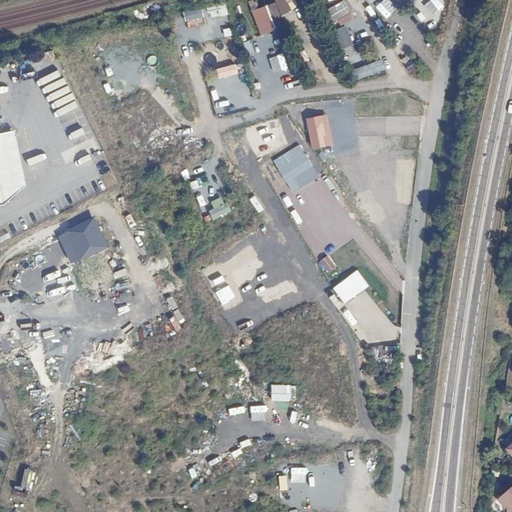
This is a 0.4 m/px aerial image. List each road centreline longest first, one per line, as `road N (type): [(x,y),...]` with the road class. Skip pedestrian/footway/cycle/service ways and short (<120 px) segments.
road 1 (track): [(395,511),(408,303),(437,94),(463,0)]
road 2 (track): [(405,443),(372,430),(345,328),(209,132),(180,122),(132,73)]
road 3 (secondary): [(511,51),(464,285),(436,511)]
road 4 (secondary): [(449,511),(487,215),(511,103)]
road 5 (track): [(0,268),(10,248),(128,191),(130,179),(64,48),(0,51)]
road 6 (track): [(437,94),(410,83),(267,97)]
